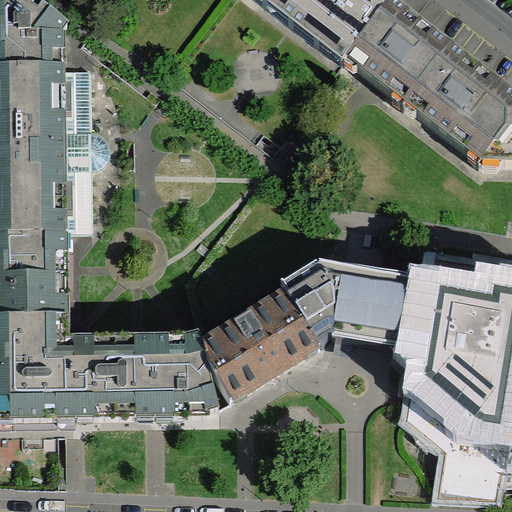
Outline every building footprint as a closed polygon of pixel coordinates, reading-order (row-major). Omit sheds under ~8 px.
[(69,30),(29,0),(0,0),(0,74),(66,73),(65,37),(69,30)] [(253,0),(292,31),(315,0),(253,0)] [(344,69),(393,5),(395,1),(394,0),(315,0),(292,31),(344,69)] [(359,74),(406,112),(453,51),(393,5),(344,69),(354,75),(359,74)] [(511,96),(453,51),(406,112),(470,158),(469,165),(483,176),(499,177),(504,170),(511,170),(511,96)] [(71,73),(66,73),(0,74),(0,240),(68,239),(74,239),(74,238),(71,74),(71,73)] [(91,74),(71,74),(74,238),(93,238),(92,175),(102,172),(108,167),(111,160),(111,152),(107,145),(102,140),(93,137),(91,74)] [(68,239),(0,240),(0,322),(68,322),(69,318),(68,271),(68,239)] [(434,262),(430,286),(484,295),(485,286),(511,289),(511,269),(488,266),(487,271),(434,262)] [(288,300),(321,353),(329,343),(401,356),(414,284),(318,269),(282,291),(288,300)] [(430,286),(414,284),(401,356),(417,370),(410,407),(407,426),(447,457),(440,502),(498,505),(503,478),(511,478),(511,289),(485,286),(484,295),(430,286)] [(203,351),(210,376),(232,409),(321,353),(288,300),(203,351)] [(69,345),(68,322),(0,322),(0,425),(77,425),(76,345),(69,345)] [(189,344),(155,344),(157,424),(208,423),(209,420),(209,417),(221,414),(210,376),(203,351),(201,340),(189,344)] [(155,344),(76,345),(77,425),(157,424),(155,344)]
